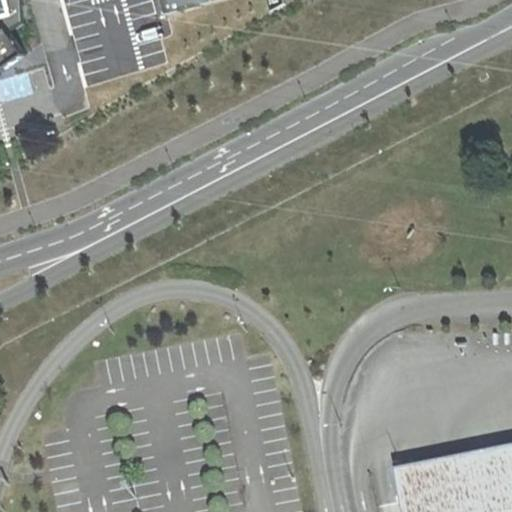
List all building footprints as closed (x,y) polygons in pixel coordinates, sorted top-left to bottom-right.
[(0,0),(0,63),(9,77),(34,59),(17,35),(14,0),(0,0)] [(14,0),(17,35),(29,27),(27,0),(14,0)] [(236,0),(166,0),(172,19),(236,0)] [(74,439),(49,443),(55,476),(79,472),(74,439)] [(511,511),(511,446),(404,468),(413,511),(511,511)]
